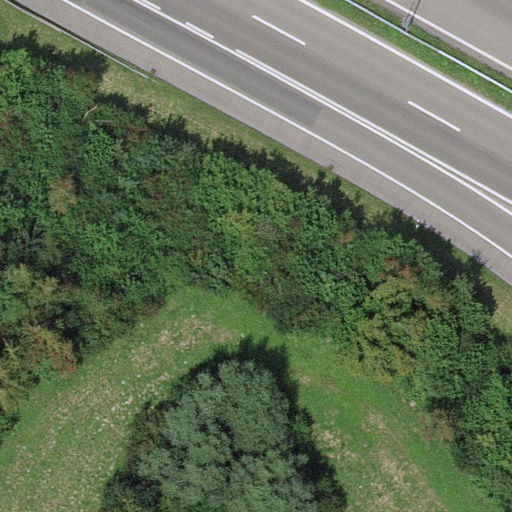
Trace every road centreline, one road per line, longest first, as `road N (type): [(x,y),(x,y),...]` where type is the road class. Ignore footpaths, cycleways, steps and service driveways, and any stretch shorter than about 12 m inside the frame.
road 1 (motorway): [(189,0),(511,232)]
road 2 (motorway): [(215,0),(511,159)]
